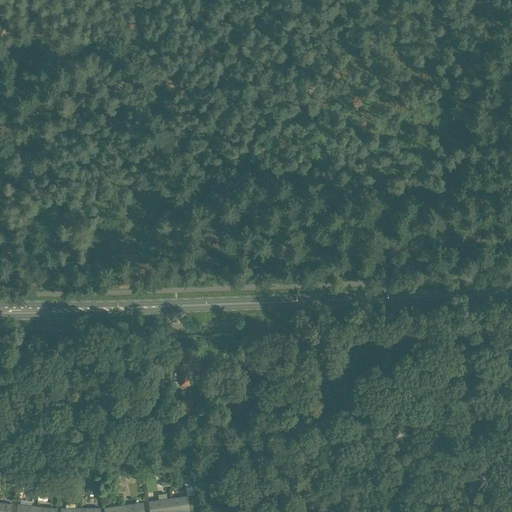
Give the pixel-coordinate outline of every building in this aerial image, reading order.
[(189,384),(188,368),(202,368),(201,351),(195,352),(195,350),(180,350),(180,349),(179,349),(180,369),(181,369),(182,385),(189,384)] [(193,399),(177,400),(177,413),(193,413),(193,399)] [(13,466),(13,474),(18,474),(18,484),(25,484),(26,467),(13,466)] [(108,475),(107,473),(100,474),(101,488),(109,487),(109,485),(108,475)] [(184,476),(186,488),(192,487),(190,475),(184,476)] [(169,499),(170,511),(171,511),(190,509),(188,496),(169,499)] [(170,511),(169,499),(150,502),(151,511),(170,511)] [(0,502),(0,511),(11,511),(12,504),(0,502)] [(145,511),(144,503),(124,505),(125,511),(145,511)]
